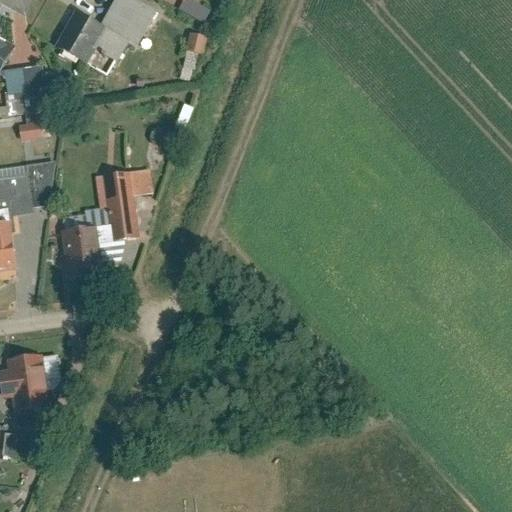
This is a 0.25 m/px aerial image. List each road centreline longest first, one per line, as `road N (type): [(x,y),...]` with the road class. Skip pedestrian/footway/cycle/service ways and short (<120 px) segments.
road 1 (track): [(74,511),(284,0)]
road 2 (residential): [(0,325),(79,313),(152,321)]
